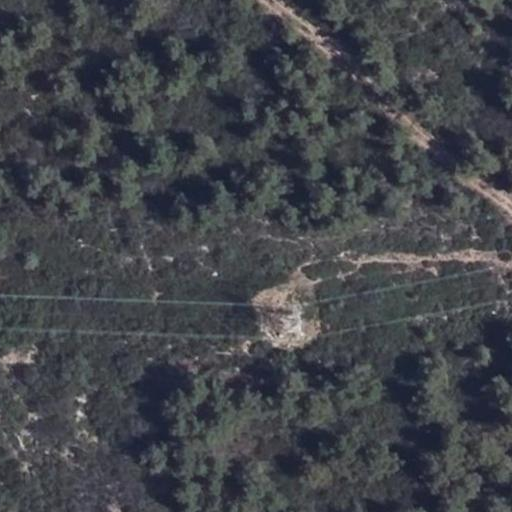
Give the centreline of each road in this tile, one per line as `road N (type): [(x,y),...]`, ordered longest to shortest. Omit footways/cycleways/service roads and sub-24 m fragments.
road 1 (track): [(283,0),(511,200)]
road 2 (track): [(511,251),(292,272),(280,305)]
